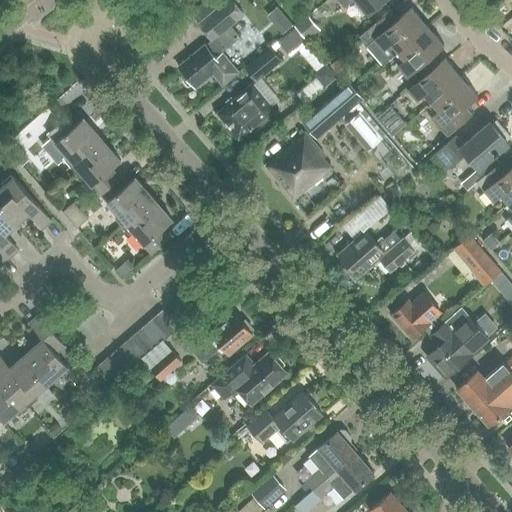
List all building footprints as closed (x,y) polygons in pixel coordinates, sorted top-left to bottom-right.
[(212,39),(178,66),(185,74),(182,80),(187,86),(193,84),(196,87),(213,73),(223,86),(239,73),(222,53),(228,47),(218,36),(244,15),(235,4),(231,0),(227,0),(199,23),(204,29),(212,39)] [(336,0),(344,8),(353,0),(355,0),(368,14),(385,0),(336,0)] [(277,6),(267,14),(283,32),(293,24),(286,16),(277,6)] [(367,31),(359,37),(382,65),(398,51),(428,25),(412,7),(399,18),(392,9),(367,31)] [(308,16),(295,27),(307,41),(320,30),(308,16)] [(398,66),(414,85),(439,64),(439,63),(431,55),(444,44),(428,25),(398,51),(405,60),(398,66)] [(294,28),(278,41),(289,55),(305,42),(294,28)] [(246,69),(257,82),(281,62),(270,49),(246,69)] [(339,57),(329,66),(339,77),(349,69),(339,57)] [(424,94),(431,102),(461,76),(445,58),(439,63),(439,64),(414,85),(408,90),(417,100),(424,94)] [(326,63),(313,74),(324,87),(337,77),(326,63)] [(461,76),(431,102),(438,111),(431,117),(447,136),(472,115),(465,106),(477,95),(461,76)] [(350,82),(303,122),(316,138),(343,115),(357,103),(363,98),(350,82)] [(236,96),(217,113),(239,139),(275,109),(265,96),(254,84),(236,96)] [(296,95),(271,114),(278,123),(302,104),(303,104),(296,95)] [(377,117),(388,130),(394,124),(383,112),(377,117)] [(45,131),(71,161),(99,136),(80,114),(71,123),(64,114),(45,131)] [(350,122),(348,124),(368,148),(380,137),(360,114),(350,122)] [(456,135),(435,154),(448,169),(466,154),(479,169),(461,184),(467,190),(477,182),(499,163),(493,156),(509,143),(508,142),(511,139),(496,120),(492,124),(490,122),(464,145),(456,135)] [(305,131),(265,165),(294,200),(295,199),(332,168),(324,157),(325,156),(305,131)] [(71,161),(97,190),(115,174),(108,165),(117,157),(99,136),(71,161)] [(15,144),(9,149),(7,150),(21,166),(29,159),(15,144)] [(419,144),(408,153),(417,163),(427,154),(419,144)] [(501,195),(508,203),(511,199),(511,167),(510,170),(502,161),(499,163),(477,182),(493,201),(501,195)] [(97,190),(122,219),(150,195),(132,174),(122,182),(115,174),(97,190)] [(14,176),(0,188),(0,204),(17,224),(28,214),(42,229),(52,220),(14,176)] [(386,192),(386,201),(389,205),(395,205),(398,203),(399,193),(396,189),(390,188),(386,192)] [(150,195),(122,219),(148,249),(166,233),(159,225),(169,216),(150,195)] [(369,206),(380,219),(390,210),(380,197),(369,206)] [(60,211),(65,217),(77,207),(72,201),(60,211)] [(0,204),(0,246),(9,257),(18,250),(5,234),(17,224),(0,204)] [(77,207),(65,217),(74,227),(86,217),(77,207)] [(366,230),(339,254),(358,276),(380,257),(391,270),(414,250),(422,243),(411,232),(403,238),(401,240),(393,231),(378,244),(366,230)] [(492,233),(483,241),(491,250),(500,242),(492,233)] [(454,248),(485,285),(492,280),(501,272),(470,235),(454,248)] [(0,246),(0,265),(9,257),(0,246)] [(131,269),(123,261),(112,270),(120,279),(131,269)] [(511,284),(501,272),(492,280),(511,304),(511,303),(511,284)] [(404,328),(412,338),(424,328),(429,333),(439,324),(434,318),(441,312),(423,292),(411,303),(408,300),(392,314),(404,328)] [(161,309),(152,317),(166,334),(176,326),(161,309)] [(428,356),(446,376),(488,339),(462,309),(449,320),(431,336),(440,345),(428,356)] [(212,335),(195,351),(204,361),(221,346),(229,355),(253,333),(252,332),(254,330),(245,319),(243,322),(235,314),(212,335)] [(42,339),(22,357),(46,385),(68,366),(57,353),(65,346),(39,315),(29,324),(42,339)] [(152,317),(140,327),(155,344),(166,334),(152,317)] [(140,327),(131,335),(146,352),(155,344),(140,327)] [(131,335),(122,343),(137,360),(146,352),(131,335)] [(122,343),(114,350),(129,367),(137,360),(122,343)] [(114,350),(106,357),(121,374),(129,367),(114,350)] [(172,350),(151,368),(160,379),(181,361),(172,350)] [(287,373),(269,352),(255,364),(246,354),(211,383),(225,399),(232,392),(238,398),(243,394),(252,403),(287,373)] [(0,356),(0,373),(25,403),(46,385),(22,357),(9,368),(0,356)] [(121,374),(106,357),(97,365),(112,382),(121,374)] [(477,370),(456,388),(473,407),(511,372),(511,357),(505,364),(504,362),(485,378),(477,370)] [(511,372),(473,407),(490,426),(510,407),(511,405),(511,372)] [(0,417),(4,421),(25,403),(0,373),(0,417)] [(265,408),(246,424),(262,442),(275,431),(284,441),(288,442),(291,439),(292,440),(322,414),(303,392),(273,417),(265,408)] [(178,417),(164,428),(173,439),(187,427),(178,417)] [(56,423),(49,429),(55,436),(62,430),(56,423)] [(320,470),(307,481),(313,489),(356,452),(348,444),(351,441),(351,437),(345,430),(341,430),(338,432),(337,432),(319,448),(309,457),(320,470)] [(226,445),(216,453),(225,463),(234,455),(226,445)] [(313,489),(295,505),(301,511),(305,511),(321,498),(320,497),(333,486),(344,498),(355,489),(374,473),(356,452),(313,489)] [(274,479),(254,496),(263,508),(284,490),(274,479)] [(405,511),(407,511),(390,492),(369,511),(370,511),(405,511)]
